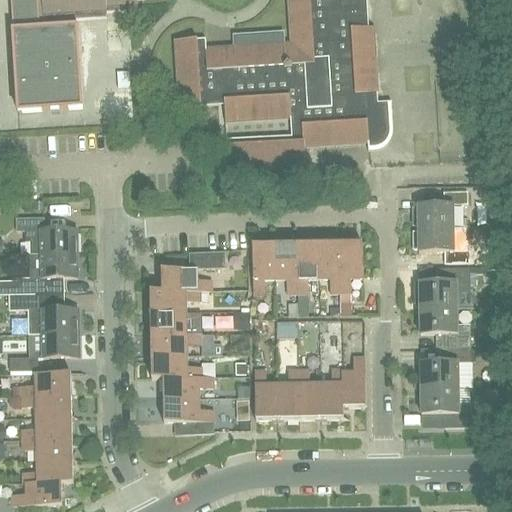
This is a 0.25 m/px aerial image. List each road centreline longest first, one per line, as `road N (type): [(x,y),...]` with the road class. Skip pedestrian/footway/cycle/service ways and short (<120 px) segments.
road 1 (residential): [(385,322),(387,226),(368,215),(114,227)]
road 2 (residential): [(152,511),(118,447),(114,227)]
road 3 (tertiary): [(172,511),(253,476),(385,472)]
road 4 (residential): [(385,472),(385,322)]
road 5 (tertiary): [(385,472),(511,471)]
